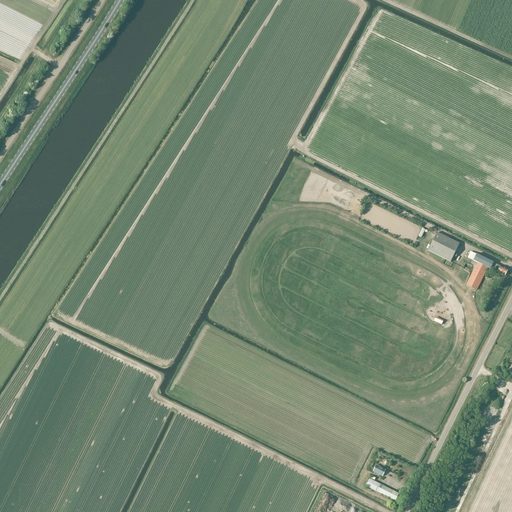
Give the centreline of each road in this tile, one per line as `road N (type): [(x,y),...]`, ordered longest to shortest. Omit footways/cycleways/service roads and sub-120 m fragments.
road 1 (track): [(0,297),(192,0)]
road 2 (unclassified): [(406,511),(511,299)]
road 3 (primary): [(0,185),(120,0)]
road 4 (unclassified): [(102,0),(0,155)]
